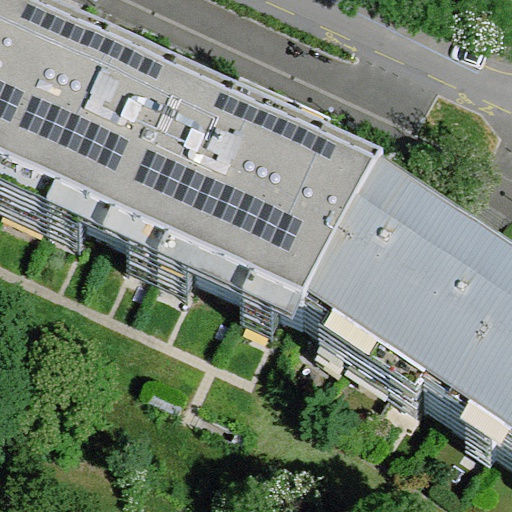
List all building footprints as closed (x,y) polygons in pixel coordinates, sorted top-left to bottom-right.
[(0,73),(21,29),(0,19),(0,73)] [(0,195),(114,248),(181,102),(21,29),(0,73),(0,195)] [(306,336),(383,195),(181,102),(114,248),(306,336)] [(511,282),(383,195),(306,336),(449,431),(511,336),(511,282)] [(511,336),(449,431),(511,473),(511,336)]
